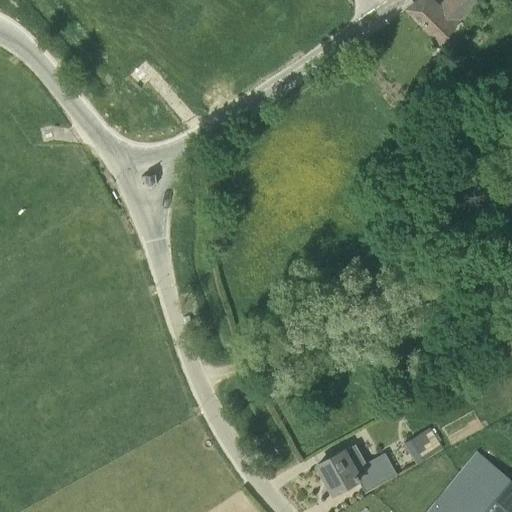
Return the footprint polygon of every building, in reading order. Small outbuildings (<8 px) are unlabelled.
[(423,0),(409,11),(441,43),(481,2),(478,0),(450,0),(439,10),(428,0),(423,0)] [(149,188),(150,189),(151,187),(154,187),(155,188),(156,187),(155,186),(157,183),(159,183),(159,182),(158,181),(157,176),(158,176),(158,174),(157,174),(156,174),(155,174),(154,173),(146,174),(146,175),(145,176),(143,176),(143,178),(145,178),(146,183),(144,184),(145,185),(146,185),(149,187),(149,188)] [(404,444),(416,464),(441,450),(429,430),(404,444)] [(343,451),(316,466),(332,494),(357,480),(364,493),(396,475),(384,453),(365,464),(355,445),(343,451)] [(511,511),(511,481),(478,453),(429,511),(511,511)]
